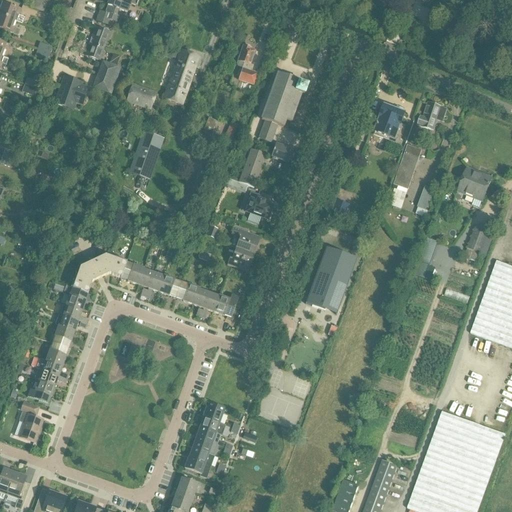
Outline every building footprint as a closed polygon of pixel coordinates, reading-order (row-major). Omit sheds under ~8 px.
[(32,0),(30,8),(44,13),(48,0),(32,0)] [(105,13),(99,11),(95,22),(109,27),(111,21),(117,24),(119,17),(117,16),(119,11),(127,14),(131,5),(136,7),(138,0),(109,0),(107,7),(105,13)] [(22,11),(2,4),(0,9),(0,16),(16,23),(18,16),(20,17),(22,11)] [(68,22),(73,10),(65,7),(61,19),(62,20),(68,22)] [(60,27),(62,20),(61,19),(50,15),(47,22),(60,27)] [(16,23),(0,16),(0,30),(18,37),(20,31),(15,29),(14,28),(16,23)] [(65,29),(68,22),(62,20),(60,27),(65,29)] [(95,27),(84,56),(100,62),(110,33),(95,27)] [(9,47),(0,43),(0,56),(3,58),(5,52),(7,53),(9,47)] [(37,50),(49,55),(50,54),(54,56),(56,50),(52,49),(52,48),(40,43),(37,50)] [(250,67),(255,52),(251,50),(243,47),(237,62),(244,64),(241,71),(238,72),(236,76),(239,79),(238,81),(253,87),(257,75),(247,71),(248,67),(250,67)] [(34,57),(47,62),(49,55),(37,50),(34,57)] [(199,58),(180,51),(163,99),(182,107),(196,67),(199,68),(202,59),(199,58)] [(117,66),(119,57),(112,55),(110,64),(117,66)] [(118,68),(102,62),(98,74),(117,81),(120,70),(120,69),(118,68)] [(92,89),(104,93),(112,95),(117,81),(98,74),(92,89)] [(265,122),(259,139),(259,140),(270,144),(277,126),(283,128),(286,121),(291,123),(301,95),(304,96),(308,86),(297,83),(298,81),(278,74),(261,120),(265,122)] [(83,84),(62,77),(54,105),(74,111),(76,105),(82,107),(88,88),(82,86),(83,84)] [(43,85),(27,79),(24,86),(40,92),(43,85)] [(126,103),(150,112),(157,93),(132,85),(126,103)] [(24,86),(22,93),(38,99),(40,92),(24,86)] [(420,117),(417,127),(434,132),(436,125),(437,125),(438,122),(442,123),(446,110),(440,108),(441,108),(428,103),(423,118),(420,117)] [(374,135),(389,141),(389,142),(398,145),(403,133),(400,132),(401,130),(400,129),(405,114),(385,106),(374,135)] [(26,118),(14,114),(11,121),(34,129),(37,122),(31,120),(26,118)] [(208,119),(202,137),(210,141),(217,122),(208,119)] [(21,132),(20,133),(31,138),(34,129),(11,121),(9,128),(21,132)] [(164,140),(142,133),(128,173),(150,181),(164,140)] [(5,151),(4,151),(2,158),(14,162),(16,155),(18,149),(7,145),(5,151)] [(271,158),(286,163),(283,172),(289,174),(292,165),(298,167),(303,153),(290,148),(289,150),(275,145),(271,158)] [(393,189),(394,189),(389,206),(401,210),(422,151),(407,146),(393,189)] [(251,150),(239,183),(239,184),(254,189),(266,156),(251,150)] [(0,161),(0,164),(11,169),(14,162),(2,158),(0,161)] [(492,179),(467,169),(457,194),(482,204),(492,179)] [(51,178),(41,174),(37,187),(42,189),(45,181),(49,182),(51,178)] [(452,193),(456,181),(449,179),(445,191),(452,193)] [(229,180),(227,186),(245,192),(248,187),(239,184),(229,180)] [(422,199),(420,203),(416,215),(425,218),(430,203),(428,202),(433,190),(426,187),(421,199),(422,199)] [(244,210),(246,210),(244,214),(268,223),(273,207),(264,204),(265,202),(259,200),(261,197),(251,193),(244,210)] [(330,216),(343,221),(349,205),(336,200),(330,216)] [(234,237),(230,248),(234,249),(253,256),(257,244),(248,241),(250,235),(247,234),(248,231),(234,226),(231,236),(234,237)] [(467,249),(481,255),(489,231),(475,226),(467,249)] [(210,227),(207,237),(214,240),(218,230),(210,227)] [(230,260),(228,260),(226,266),(238,271),(240,264),(249,267),(253,256),(234,249),(230,260)] [(335,316),(336,316),(357,260),(325,249),(305,305),(325,312),(326,309),(336,313),(335,316)] [(200,252),(199,255),(198,259),(210,264),(213,256),(200,252)] [(109,275),(105,256),(92,263),(80,268),(92,283),(96,281),(97,279),(99,278),(102,276),(105,277),(109,275)] [(109,275),(111,276),(121,279),(126,264),(105,256),(109,275)] [(511,267),(496,262),(470,335),(511,349),(511,267)] [(121,279),(127,282),(138,286),(143,270),(133,266),(133,267),(126,264),(121,279)] [(92,283),(80,268),(72,289),(87,295),(91,285),(92,283)] [(143,270),(138,286),(148,290),(154,274),(144,270),(143,270)] [(154,274),(148,290),(158,293),(164,277),(164,276),(163,277),(154,274)] [(158,293),(168,297),(169,297),(176,299),(181,284),(174,281),(174,280),(164,277),(158,293)] [(176,299),(183,302),(182,302),(193,306),(199,290),(188,286),(181,284),(176,299)] [(87,295),(72,289),(66,287),(63,296),(69,298),(66,306),(65,307),(82,313),(86,302),(85,301),(87,295)] [(199,290),(193,306),(203,310),(209,294),(199,291),(199,290)] [(218,298),(209,294),(203,310),(213,314),(219,297),(218,298)] [(224,317),(227,318),(226,320),(232,322),(236,311),(234,310),(238,299),(231,296),(229,301),(219,297),(213,314),(224,317)] [(62,305),(59,315),(78,322),(86,325),(88,321),(80,318),(82,313),(65,307),(66,306),(62,305)] [(75,332),(78,323),(80,324),(79,327),(85,330),(86,325),(78,322),(59,315),(55,325),(58,327),(58,326),(75,332)] [(49,343),(53,344),(68,350),(70,343),(71,343),(75,332),(58,326),(58,327),(55,336),(52,335),(49,343)] [(49,351),(46,362),(47,362),(62,368),(66,357),(65,357),(68,350),(53,344),(50,351),(49,351)] [(38,370),(43,372),(58,378),(67,380),(68,376),(60,373),(62,368),(47,362),(46,362),(40,360),(36,370),(38,370)] [(34,380),(39,382),(40,382),(55,388),(57,382),(65,385),(67,380),(58,378),(43,372),(38,370),(34,380)] [(27,398),(39,402),(38,404),(49,408),(52,401),(49,401),(50,398),(51,398),(55,388),(40,382),(39,382),(35,392),(30,390),(27,398)] [(36,417),(39,409),(24,404),(21,411),(36,417)] [(207,404),(202,419),(219,425),(219,424),(224,410),(207,404)] [(414,511),(477,511),(505,436),(442,413),(407,509),(414,511)] [(20,438),(35,444),(43,421),(28,416),(20,438)] [(199,429),(215,435),(220,437),(222,437),(225,427),(219,424),(219,425),(202,419),(199,429)] [(199,429),(195,439),(212,445),(216,446),(220,437),(215,435),(199,429)] [(192,449),(208,455),(214,457),(214,458),(218,447),(216,446),(212,445),(195,439),(192,449)] [(188,459),(187,459),(210,467),(214,457),(208,455),(192,449),(188,459)] [(184,470),(200,476),(199,477),(205,480),(210,467),(187,459),(184,470)] [(382,461),(363,511),(381,511),(398,467),(382,461)] [(0,494),(7,496),(15,474),(8,471),(7,474),(2,472),(1,475),(0,474),(0,494)] [(7,496),(17,500),(14,509),(20,511),(25,499),(30,485),(24,483),(25,480),(21,479),(22,476),(15,474),(7,496)] [(198,485),(182,479),(178,489),(194,495),(198,485)] [(343,482),(333,511),(336,511),(349,511),(358,487),(343,482)] [(194,495),(178,489),(174,500),(191,505),(194,495)] [(61,511),(66,498),(65,498),(64,498),(64,497),(58,494),(57,496),(54,494),(54,496),(51,495),(52,494),(49,493),(49,492),(47,498),(40,496),(34,511),(61,511)] [(170,510),(171,510),(176,511),(188,511),(191,505),(174,500),(170,510)] [(94,511),(96,509),(95,509),(92,508),(92,509),(90,508),(90,507),(87,506),(87,505),(81,503),(80,504),(79,503),(78,503),(74,511),(94,511)]
